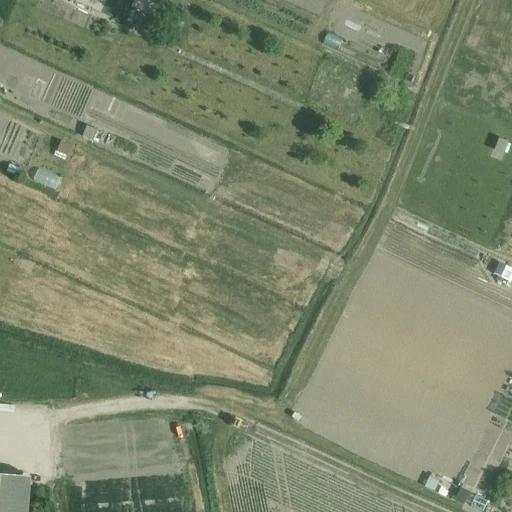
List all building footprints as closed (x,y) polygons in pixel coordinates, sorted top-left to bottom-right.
[(177,0),(135,0),(132,8),(177,29),(188,5),(177,0)] [(86,125),(81,136),(92,141),(96,130),(86,125)] [(61,141),(57,151),(66,155),(70,145),(61,141)] [(9,165),(6,172),(15,176),(18,169),(9,165)] [(501,267),(495,279),(506,284),(511,272),(501,267)] [(429,476),(424,487),(434,492),(439,481),(429,476)] [(0,511),(27,511),(30,481),(0,478),(0,511)] [(460,488),(454,500),(463,504),(469,492),(460,488)]
